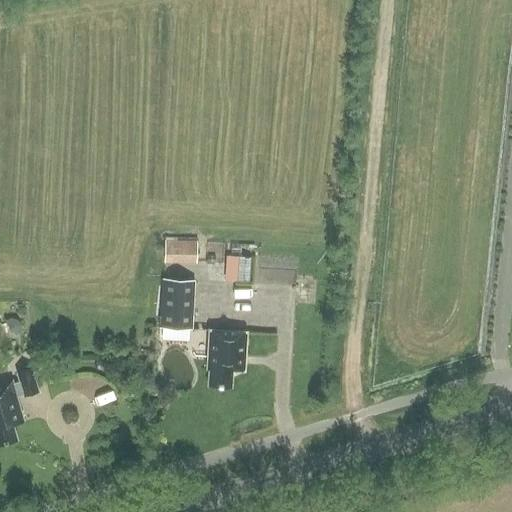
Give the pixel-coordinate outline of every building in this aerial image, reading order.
[(198,264),(198,242),(166,241),(165,263),(198,264)] [(239,256),(237,281),(250,282),(251,257),(239,256)] [(163,279),(160,327),(192,329),(195,281),(163,279)] [(246,373),(248,332),(209,329),(207,371),(208,371),(207,387),(232,388),(233,372),(246,373)] [(40,393),(33,368),(17,373),(19,383),(15,384),(14,380),(0,383),(0,445),(18,441),(13,425),(25,422),(18,398),(24,396),(25,398),(40,393)]
